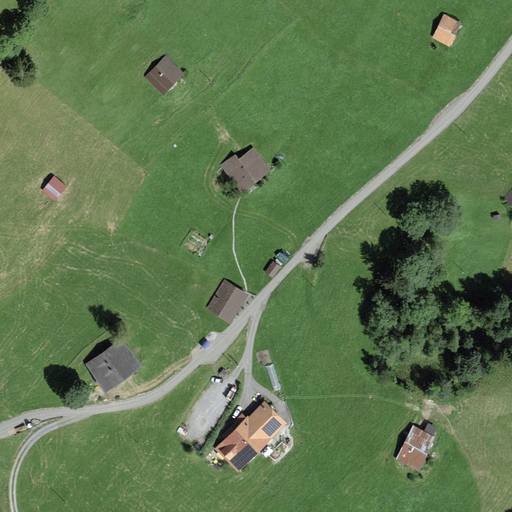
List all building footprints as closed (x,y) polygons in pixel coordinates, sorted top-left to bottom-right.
[(445,18),(436,36),(448,42),(459,21),(450,16),(448,19),(445,18)] [(165,59),(148,78),(160,90),(178,71),(165,59)] [(459,136),(466,127),(458,121),(452,130),(459,136)] [(237,155),(224,165),(239,187),(266,167),(254,151),(241,160),(237,155)] [(54,177),(46,187),(56,194),(63,184),(54,177)] [(273,263),(266,271),(271,275),(278,267),(273,263)] [(224,283),(211,306),(230,318),(244,295),(224,283)] [(109,350),(90,363),(92,365),(89,368),(92,371),(95,369),(105,383),(134,363),(118,339),(107,347),(109,350)] [(222,452),(236,466),(261,440),(263,442),(264,440),(263,438),(281,420),(264,405),(240,429),(235,424),(223,436),(229,441),(225,445),(227,447),(222,452)] [(425,431),(435,434),(437,426),(427,423),(425,431)] [(405,445),(400,455),(417,464),(432,434),(426,432),(425,435),(416,430),(408,446),(405,445)]
